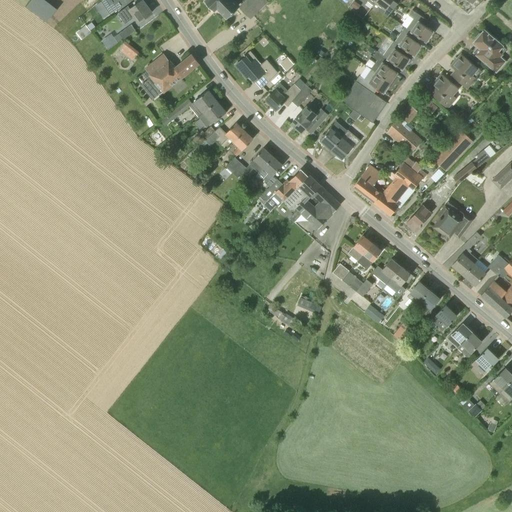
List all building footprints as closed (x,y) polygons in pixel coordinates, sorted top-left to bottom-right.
[(51,0),(30,0),(27,5),(50,20),(60,5),(51,0)] [(135,16),(139,22),(152,13),(143,0),(131,9),(128,6),(120,12),(128,22),(135,16)] [(215,9),(217,6),(227,16),(238,5),(232,0),(206,0),(215,9)] [(268,1),(267,0),(266,0),(247,0),(240,8),(250,18),(258,10),(268,1)] [(376,0),(375,2),(381,6),(378,9),(388,17),(397,4),(392,1),(393,0),(376,0)] [(357,10),(361,5),(359,4),(355,1),(351,5),(356,9),(357,10)] [(415,34),(415,35),(426,42),(427,41),(433,32),(424,25),(428,20),(412,10),(409,16),(413,19),(407,28),(415,34)] [(77,33),(82,39),(91,31),(86,25),(77,33)] [(124,39),(136,31),(132,25),(120,34),(124,39)] [(407,28),(405,27),(395,42),(404,48),(415,56),(415,55),(421,45),(412,39),(415,35),(415,34),(407,28)] [(506,49),(484,30),(481,33),(479,33),(475,37),(476,40),(473,43),(478,47),(474,52),(475,54),(496,71),(505,61),(500,57),(506,49)] [(108,47),(119,41),(114,32),(103,38),(108,47)] [(132,61),(139,52),(125,41),(118,50),(132,61)] [(404,48),(395,42),(393,41),(383,55),(395,64),(403,69),(409,59),(401,53),(404,48)] [(383,55),(377,51),(373,57),(378,60),(371,69),(391,83),(397,73),(388,67),(392,62),(394,64),(395,65),(395,64),(383,55)] [(175,68),(164,54),(145,69),(164,92),(169,87),(199,63),(192,55),(175,68)] [(469,61),(461,54),(458,59),(456,57),(455,58),(457,59),(451,66),(455,70),(451,75),(467,89),(482,71),(469,61)] [(246,56),(236,65),(247,78),(250,76),(255,81),(262,89),(277,73),(267,60),(260,66),(255,60),(251,63),(246,56)] [(290,59),(282,66),(286,71),(294,64),(290,59)] [(391,83),(371,69),(365,79),(360,76),(356,81),(371,92),(375,87),(384,93),(390,83),(391,83)] [(458,88),(442,74),(438,79),(436,77),(436,78),(438,79),(431,86),(435,90),(431,95),(447,108),(456,98),(453,95),(458,88)] [(371,92),(356,81),(342,101),(372,122),(386,102),(371,92)] [(292,102),(301,90),(294,84),(288,91),(280,83),(275,88),(276,89),(266,100),(276,110),(284,102),(289,106),(292,102)] [(301,90),(292,102),(298,107),(312,90),(305,84),(301,90)] [(199,116),(217,101),(209,90),(192,103),(189,99),(171,113),(175,118),(191,106),(199,116)] [(413,128),(407,123),(418,111),(417,111),(420,108),(424,112),(431,104),(421,96),(415,103),(415,104),(413,106),(411,105),(397,120),(396,119),(388,132),(405,147),(403,150),(409,155),(421,141),(410,131),(413,128)] [(217,101),(199,116),(207,127),(212,122),(213,123),(227,112),(217,101)] [(316,113),(308,106),(301,113),(291,123),(302,132),(305,128),(312,134),(329,115),(321,108),(316,113)] [(459,118),(464,123),(468,118),(463,113),(459,118)] [(342,138),(349,130),(348,130),(347,130),(336,121),(331,128),(320,140),(331,150),(342,138)] [(234,141),(245,130),(236,122),(226,133),(224,131),(219,135),(215,131),(205,139),(211,146),(216,140),(222,146),(230,137),(234,141)] [(205,139),(215,131),(211,126),(204,132),(202,131),(190,142),(196,148),(205,139)] [(245,130),(234,141),(239,146),(234,152),(237,155),(253,139),(245,130)] [(342,138),(331,150),(342,160),(353,147),(354,148),(361,140),(353,134),(349,130),(342,138)] [(446,170),(467,147),(461,141),(466,135),(461,130),(435,160),(446,170)] [(255,159),(250,165),(259,173),(273,156),(263,148),(254,158),(255,159)] [(483,163),(490,157),(484,150),(477,155),(478,157),(483,163)] [(271,187),(279,180),(274,176),(283,165),(273,156),(259,173),(264,178),(268,181),(266,183),(270,187),(271,187)] [(232,173),(241,163),(235,157),(226,167),(232,173)] [(416,174),(420,169),(422,167),(416,162),(415,163),(408,157),(403,163),(412,170),(416,174)] [(501,188),(511,177),(511,160),(511,162),(493,179),(501,188)] [(458,184),(477,168),(472,162),(453,177),(458,184)] [(247,168),(241,163),(232,173),(238,178),(243,172),(247,168)] [(403,181),(412,170),(403,163),(395,174),(396,175),(403,181)] [(374,202),(381,193),(375,188),(376,186),(374,185),(382,175),(370,165),(355,187),(374,202)] [(283,201),(294,191),(308,176),(301,169),(286,184),(284,183),(283,184),(279,180),(271,187),(260,197),(265,202),(268,201),(271,199),(278,207),(283,202),(282,202),(283,201)] [(398,197),(408,185),(413,188),(421,179),(421,178),(416,174),(412,170),(403,181),(396,175),(393,180),(381,193),(374,202),(390,215),(397,206),(394,204),(400,198),(398,197)] [(386,175),(393,180),(396,175),(395,174),(390,170),(386,175)] [(308,176),(294,191),(283,201),(282,202),(283,202),(283,203),(284,203),(290,209),(295,209),(296,208),(319,228),(341,205),(309,175),(308,176)] [(207,183),(203,179),(199,184),(204,187),(207,183)] [(511,201),(503,211),(508,216),(511,211),(511,201)] [(243,215),(248,209),(250,207),(244,202),(243,204),(237,210),(243,215)] [(416,231),(422,225),(421,223),(431,212),(423,205),(407,223),(416,231)] [(463,218),(447,205),(439,215),(441,217),(433,227),(443,234),(441,236),(447,241),(452,234),(459,239),(472,220),(466,215),(463,218)] [(460,248),(466,253),(481,236),(477,232),(460,248)] [(358,261),(372,243),(363,235),(348,253),(358,261)] [(372,243),(358,261),(367,269),(382,251),(372,243)] [(222,265),(231,256),(222,248),(214,258),(222,265)] [(478,259),(470,252),(466,257),(462,254),(453,265),(464,275),(474,263),(478,259)] [(499,274),(508,263),(498,255),(488,267),(497,275),(499,274)] [(511,285),(502,298),(494,307),(506,318),(511,309),(511,257),(508,263),(499,274),(502,277),(509,269),(511,271),(511,285)] [(392,278),(401,266),(392,258),(382,270),(378,266),(372,273),(386,284),(387,283),(392,278)] [(342,280),(349,271),(350,271),(340,263),(333,272),(342,280)] [(474,263),(464,275),(476,285),(485,273),(474,263)] [(392,278),(387,283),(393,288),(392,289),(396,292),(411,274),(401,266),(392,278)] [(357,292),(367,279),(364,283),(349,271),(342,280),(357,292)] [(367,279),(357,292),(363,296),(373,284),(367,279)] [(494,307),(502,298),(500,296),(505,290),(494,280),(481,295),(494,307)] [(417,304),(420,300),(429,289),(419,281),(410,292),(415,296),(412,300),(417,304)] [(429,289),(420,300),(420,301),(416,306),(424,313),(426,310),(429,311),(430,309),(440,298),(429,289)] [(312,301),(308,300),(309,298),(305,296),(304,297),(302,296),(298,306),(309,310),(312,301)] [(457,316),(446,304),(436,314),(434,312),(429,317),(437,325),(442,320),(447,325),(457,316)] [(379,312),(374,319),(378,322),(384,316),(379,312)] [(405,319),(398,329),(407,336),(412,330),(406,325),(409,322),(405,319)] [(460,346),(473,332),(463,323),(448,338),(448,339),(452,334),(456,338),(452,342),(458,348),(460,346)] [(460,346),(458,348),(467,357),(471,352),(472,352),(482,341),(473,332),(460,346)] [(488,370),(499,359),(487,348),(477,359),(488,370)] [(500,392),(511,380),(511,374),(505,368),(490,383),(499,393),(500,392)] [(511,380),(500,392),(509,401),(511,398),(511,380)] [(451,389),(456,393),(461,388),(456,383),(451,389)] [(474,405),(466,397),(460,403),(474,418),(482,410),(486,406),(480,400),(476,404),(474,405)] [(496,426),(490,424),(488,429),(493,432),(496,426)]
